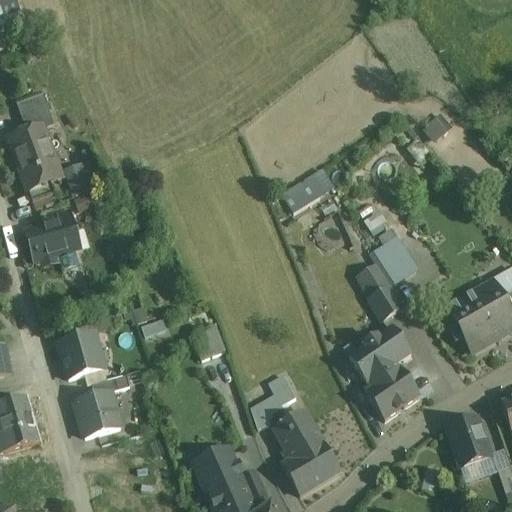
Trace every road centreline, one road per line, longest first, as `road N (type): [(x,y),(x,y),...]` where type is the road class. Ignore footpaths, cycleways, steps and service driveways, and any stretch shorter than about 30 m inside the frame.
road 1 (residential): [(80,511),(0,233)]
road 2 (residential): [(324,511),(409,434),(511,374)]
